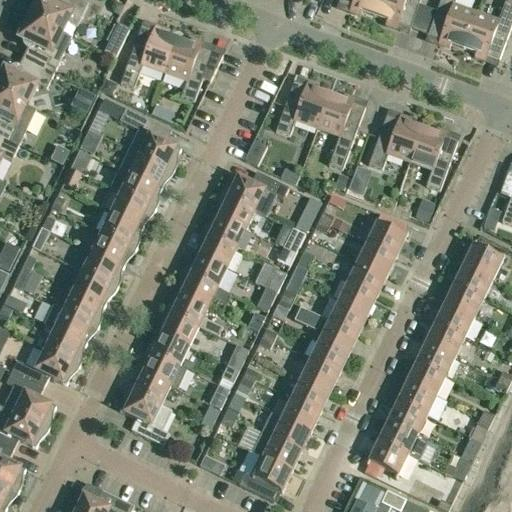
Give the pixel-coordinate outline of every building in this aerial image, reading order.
[(41,0),(37,0),(28,20),(62,36),(67,25),(76,29),(87,7),(72,0),(47,0),(46,1),(45,2),(41,0)] [(340,0),(337,10),(349,15),(360,18),(361,13),(374,18),(380,0),(340,0)] [(380,0),(374,18),(387,23),(385,28),(408,36),(420,0),(380,0)] [(463,50),(475,17),(453,9),(456,0),(440,0),(425,42),(449,51),(450,46),(463,50)] [(474,60),(484,64),(497,68),(511,26),(511,3),(506,1),(497,25),(475,17),(463,50),(476,55),(474,60)] [(71,40),(62,36),(28,20),(18,41),(25,44),(25,45),(25,46),(25,48),(25,49),(26,50),(27,50),(22,61),(54,76),(71,40)] [(142,67),(164,75),(176,42),(164,37),(166,32),(143,24),(120,86),(134,91),(142,67)] [(118,26),(103,56),(115,61),(129,32),(118,26)] [(189,46),(176,42),(164,75),(186,83),(180,100),(194,105),(202,81),(210,84),(222,58),(212,55),(214,50),(191,42),(189,46)] [(46,91),(54,76),(22,61),(17,72),(16,71),(15,71),(13,71),(12,72),(11,73),(10,74),(4,70),(0,77),(0,94),(27,108),(37,87),(46,91)] [(295,123),(317,131),(329,97),(316,93),(318,88),(295,80),(275,134),(289,139),(295,123)] [(17,129),(27,108),(0,94),(0,139),(10,144),(17,129)] [(329,97),(317,131),(339,139),(328,168),(342,173),(366,105),(344,97),(342,102),(329,97)] [(135,132),(126,151),(174,174),(175,173),(178,159),(181,152),(163,144),(169,132),(125,111),(119,124),(135,132)] [(388,157),(409,165),(422,131),(409,126),(411,122),(388,113),(368,168),(382,173),(388,157)] [(422,131),(409,165),(431,172),(425,189),(439,194),(459,139),(436,131),(434,136),(422,131)] [(0,163),(2,159),(11,163),(19,148),(10,144),(0,139),(0,163)] [(254,143),(244,163),(257,170),(267,150),(254,143)] [(173,176),(174,174),(126,151),(117,171),(130,177),(161,192),(164,187),(173,176)] [(86,178),(89,172),(74,165),(70,171),(86,178)] [(69,171),(63,186),(75,192),(82,177),(69,171)] [(121,196),(120,196),(155,213),(156,212),(159,198),(161,192),(130,177),(117,171),(108,189),(121,196)] [(357,171),(348,194),(363,200),(372,176),(357,171)] [(281,181),(295,188),(300,179),(285,172),(281,181)] [(221,195),(220,197),(255,213),(266,219),(276,199),(283,202),(289,190),(256,175),(251,186),(233,178),(230,184),(221,195)] [(155,213),(120,196),(111,216),(142,231),(145,226),(154,215),(155,213)] [(511,196),(502,225),(511,228),(511,196)] [(245,233),(255,213),(220,197),(219,198),(217,212),(214,218),(245,233)] [(421,202),(414,219),(428,224),(434,207),(421,202)] [(486,221),(497,225),(500,215),(489,211),(486,221)] [(322,215),(319,223),(330,228),(333,221),(322,215)] [(111,216),(101,236),(136,252),(137,250),(140,237),(142,231),(111,216)] [(202,234),(201,236),(236,252),(245,233),(214,218),(211,223),(202,234)] [(47,220),(41,231),(49,235),(55,224),(47,220)] [(378,222),(366,246),(392,258),(396,260),(408,236),(406,235),(405,239),(377,226),(379,222),(378,222)] [(330,228),(319,223),(315,231),(326,236),(330,228)] [(40,253),(49,235),(41,231),(32,249),(40,253)] [(300,251),(305,239),(290,232),(285,243),(300,251)] [(136,252),(101,236),(92,255),(123,270),(126,265),(135,254),(136,252)] [(195,257),(227,272),(236,252),(201,236),(201,237),(198,251),(195,257)] [(474,245),(463,269),(492,283),(504,259),(503,258),(501,262),(474,249),(476,245),(474,245)] [(396,260),(392,258),(366,246),(357,265),(386,280),(396,260)] [(281,253),(274,267),(288,273),(295,260),(281,253)] [(304,254),(300,261),(311,267),(315,259),(304,254)] [(92,255),(82,275),(117,291),(118,290),(121,276),(123,270),(92,255)] [(183,273),(182,274),(217,291),(227,272),(195,257),(193,262),(183,273)] [(31,273),(36,262),(28,259),(23,270),(31,273)] [(311,267),(300,261),(296,269),(307,274),(311,267)] [(377,299),(386,280),(357,265),(348,285),(374,297),(377,299)] [(483,302),(492,283),(463,269),(453,288),(483,302)] [(31,273),(23,270),(14,288),(22,292),(31,273)] [(176,296),(208,311),(213,300),(226,307),(231,298),(217,291),(182,274),(182,276),(179,290),(176,296)] [(117,291),(82,275),(73,294),(104,309),(107,304),(116,293),(117,291)] [(377,299),(374,297),(348,285),(338,304),(368,318),(377,299)] [(453,288),(444,308),(473,322),(483,302),(453,288)] [(265,291),(256,310),(267,316),(277,296),(265,291)] [(285,293),(281,300),(292,306),(296,298),(285,293)] [(64,313),(98,330),(99,328),(102,315),(104,309),(73,294),(64,313)] [(164,312),(164,313),(198,330),(218,340),(223,330),(208,323),(207,325),(202,322),(208,311),(176,296),(174,301),(164,312)] [(292,306),(281,300),(278,308),(288,313),(292,306)] [(358,338),(368,318),(338,304),(329,324),(355,336),(358,338)] [(13,312),(3,308),(3,307),(0,313),(0,329),(4,331),(13,312)] [(54,332),(54,333),(86,348),(88,343),(98,332),(98,330),(64,313),(53,307),(43,327),(54,332)] [(435,327),(438,329),(464,341),(473,322),(444,308),(435,327)] [(157,335),(189,350),(198,330),(164,313),(163,315),(160,329),(157,335)] [(264,321),(254,316),(248,329),(258,334),(264,321)] [(358,338),(355,336),(329,324),(319,343),(349,357),(358,338)] [(435,327),(426,345),(425,346),(455,361),(464,341),(438,329),(435,327)] [(266,332),(262,339),(273,345),(277,337),(266,332)] [(54,333),(45,352),(79,369),(80,367),(83,353),(86,348),(54,333)] [(146,351),(145,352),(179,369),(189,350),(157,335),(155,340),(146,351)] [(273,345),(262,339),(259,347),(270,352),(273,345)] [(339,377),(349,357),(319,343),(310,363),(339,377)] [(425,346),(416,366),(445,380),(455,361),(425,346)] [(226,368),(231,370),(239,374),(249,354),(236,347),(226,368)] [(11,375),(44,391),(49,380),(66,388),(69,381),(79,371),(79,369),(45,352),(44,355),(32,349),(24,367),(17,364),(11,375)] [(139,374),(170,389),(179,369),(145,352),(144,354),(141,368),(139,374)] [(330,397),(330,395),(339,377),(310,363),(300,382),(330,397)] [(416,366),(407,384),(406,385),(436,400),(445,380),(416,366)] [(239,374),(231,370),(226,368),(220,380),(233,386),(239,374)] [(247,371),(243,379),(254,384),(258,376),(247,371)] [(127,390),(126,391),(161,408),(170,389),(139,374),(136,379),(127,390)] [(511,378),(502,374),(499,382),(509,387),(511,381),(511,378)] [(1,409),(31,424),(49,432),(50,430),(52,416),(56,410),(38,401),(44,391),(11,375),(6,386),(11,389),(1,409)] [(254,384),(243,379),(240,386),(251,391),(254,384)] [(291,402),(320,416),(330,397),(300,382),(291,402)] [(509,387),(499,382),(495,389),(506,394),(509,387)] [(397,405),(400,406),(426,419),(436,400),(406,385),(397,405)] [(229,393),(218,388),(209,407),(220,413),(229,393)] [(172,414),(161,408),(126,391),(125,393),(122,407),(119,414),(137,422),(131,433),(163,449),(169,437),(162,434),(172,414)] [(311,435),(320,416),(291,402),(281,421),(311,435)] [(387,424),(417,438),(426,419),(400,406),(397,405),(387,424)] [(49,432),(31,424),(1,409),(0,411),(0,447),(13,453),(18,442),(36,451),(39,444),(48,434),(49,432)] [(228,410),(224,418),(235,423),(239,415),(228,410)] [(483,413),(480,421),(490,426),(494,418),(483,413)] [(301,455),(311,435),(281,421),(269,415),(259,434),(298,453),(301,455)] [(235,423),(224,418),(221,425),(232,431),(235,423)] [(490,426),(480,421),(476,428),(487,434),(490,426)] [(378,444),(381,445),(407,458),(419,463),(428,444),(417,438),(387,424),(378,444)] [(250,454),(262,460),(292,474),(301,455),(298,453),(259,434),(248,428),(238,447),(251,453),(250,454)] [(461,459),(472,465),(480,447),(469,442),(461,459)] [(381,445),(378,444),(366,468),(367,468),(369,464),(397,477),(395,481),(396,482),(407,458),(381,445)] [(8,464),(13,453),(0,447),(0,485),(18,495),(19,493),(22,479),(25,473),(8,464)] [(461,459),(457,467),(451,480),(462,485),(472,465),(461,459)] [(280,498),(292,474),(262,460),(253,480),(245,476),(239,489),(276,507),(280,498)] [(199,469),(210,474),(214,466),(203,461),(199,469)] [(18,497),(18,495),(0,485),(0,509),(4,511),(6,511),(8,507),(18,497)] [(67,511),(132,511),(134,509),(102,493),(96,504),(79,496),(76,503),(67,511)] [(387,494),(381,505),(394,511),(401,511),(406,503),(387,494)] [(353,511),(378,511),(381,506),(361,497),(353,511)] [(448,511),(451,508),(440,502),(436,510),(439,511),(448,511)]
